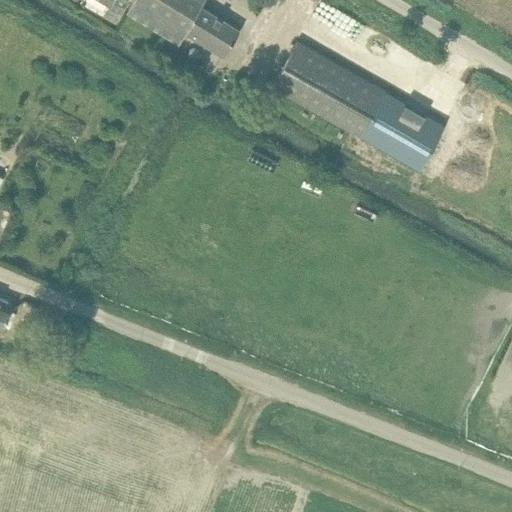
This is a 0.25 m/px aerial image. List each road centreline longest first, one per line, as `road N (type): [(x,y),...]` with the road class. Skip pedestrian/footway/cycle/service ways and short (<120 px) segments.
road 1 (unclassified): [(511,481),(0,279)]
road 2 (unclassified): [(511,74),(385,0)]
